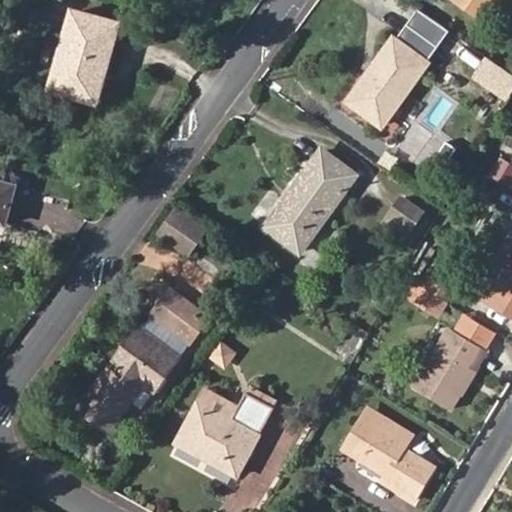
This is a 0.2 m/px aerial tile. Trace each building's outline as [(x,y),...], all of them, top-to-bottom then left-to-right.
[(454,0),(480,18),(492,1),(493,0),(454,0)] [(75,9),(53,87),(98,99),(120,21),(75,9)] [(386,124),(428,63),(393,38),(350,100),(386,124)] [(480,83),(493,93),(508,72),(494,62),(480,83)] [(511,88),(511,75),(508,72),(493,93),(504,101),(511,88)] [(303,249),(357,173),(325,149),(290,197),(287,195),(267,224),(303,249)] [(511,159),(497,156),(491,179),(511,184),(511,159)] [(0,220),(6,222),(16,185),(0,180),(0,220)] [(396,197),(384,213),(404,228),(416,211),(396,197)] [(176,204),(157,233),(193,256),(212,227),(176,204)] [(511,319),(511,254),(493,285),(475,274),(464,292),(511,321),(511,319)] [(454,283),(431,268),(422,283),(440,295),(445,298),(454,283)] [(204,269),(191,286),(203,295),(215,278),(204,269)] [(440,295),(422,283),(413,297),(431,308),(440,295)] [(170,286),(150,313),(188,341),(207,313),(170,286)] [(153,392),(180,355),(139,325),(81,405),(112,429),(144,384),(153,392)] [(411,385),(448,408),(485,348),(447,325),(411,385)] [(209,356),(226,367),(238,350),(221,338),(209,356)] [(233,417),(199,399),(177,441),(237,474),(274,406),(246,391),(233,417)] [(363,402),(358,410),(374,419),(379,411),(363,402)] [(374,419),(358,410),(340,441),(384,470),(380,479),(412,498),(431,466),(408,452),(404,457),(397,452),(405,438),(374,419)] [(374,419),(405,438),(410,430),(379,411),(374,419)]
